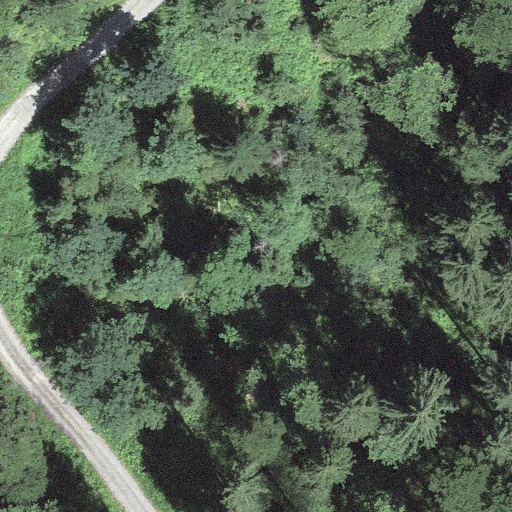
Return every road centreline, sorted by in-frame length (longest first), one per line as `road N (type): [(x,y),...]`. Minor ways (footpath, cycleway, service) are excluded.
road 1 (track): [(0,341),(10,364),(132,511)]
road 2 (track): [(154,0),(0,135)]
road 3 (track): [(56,511),(10,364)]
